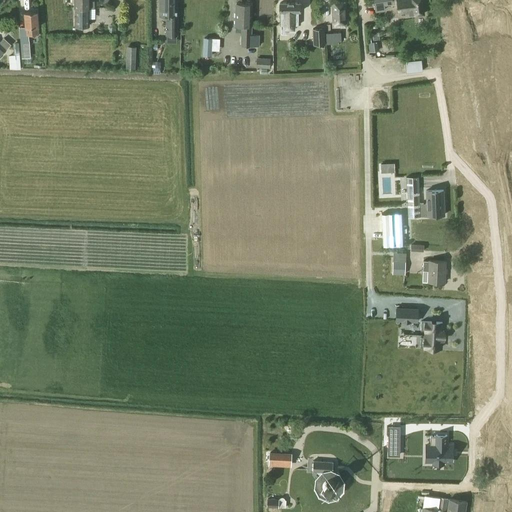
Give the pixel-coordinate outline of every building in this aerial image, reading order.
[(90,0),(74,0),(75,8),(76,8),(76,26),(89,26),(89,8),(90,8),(90,0)] [(159,0),(160,15),(166,16),(166,35),(178,36),(178,16),(177,16),(177,0),(159,0)] [(392,0),(374,0),(376,11),(388,9),(393,8),(392,0)] [(423,13),(421,0),(399,0),(397,0),(399,14),(410,12),(410,15),(413,14),(413,15),(423,13)] [(252,4),(236,3),(235,25),(242,25),(241,45),(259,46),(260,34),(252,34),(252,25),(252,4)] [(281,3),(280,11),(280,25),(283,25),(283,30),(295,30),(295,25),(298,25),(298,11),(300,11),(300,3),(281,3)] [(346,3),(332,4),(333,24),(334,28),(346,27),(346,25),(346,3)] [(27,35),(32,34),(39,34),(38,26),(37,11),(24,12),(26,27),(27,35)] [(326,44),(325,27),(313,28),(314,45),(326,44)] [(326,33),(326,44),(327,44),(327,50),(334,50),(333,44),(341,43),(341,32),(326,33)] [(218,49),(219,37),(202,36),(201,55),(212,55),(212,49),(218,49)] [(5,38),(0,42),(7,50),(12,45),(5,38)] [(29,41),(24,41),(21,41),(22,58),(30,57),(29,41)] [(137,46),(127,45),(126,69),(135,69),(137,46)] [(21,68),(20,54),(8,55),(9,68),(21,68)] [(256,67),(270,68),(271,58),(257,57),(256,67)] [(405,62),(406,72),(423,71),(422,60),(405,62)] [(152,69),(160,69),(160,64),(157,61),(152,61),(152,69)] [(381,164),(381,172),(394,171),(394,163),(381,164)] [(419,180),(406,181),(407,216),(445,215),(444,190),(426,190),(426,203),(420,203),(419,180)] [(403,245),(402,212),(382,213),(383,246),(403,245)] [(446,261),(428,260),(428,261),(423,261),(422,282),(427,282),(427,281),(444,282),(445,273),(447,273),(447,268),(445,268),(446,261)] [(393,261),(393,274),(405,274),(405,262),(393,261)] [(396,323),(417,324),(417,310),(396,310),(396,323)] [(444,324),(422,324),(422,332),(428,332),(431,332),(431,339),(427,340),(428,348),(444,348),(444,340),(445,340),(446,331),(444,332),(444,324)] [(400,426),(388,426),(388,435),(388,448),(388,456),(400,456),(400,448),(400,436),(400,426)] [(426,460),(427,460),(433,461),(433,463),(444,463),(444,461),(452,461),(452,456),(452,455),(452,451),(452,450),(452,445),(447,445),(447,435),(436,435),(430,435),(430,444),(426,444),(426,454),(426,459),(426,460)] [(264,464),(269,464),(268,465),(291,467),(291,465),(292,453),(292,452),(270,450),(270,452),(265,452),(264,464)] [(320,472),(318,475),(315,478),(314,487),(319,495),(329,499),(337,496),(343,489),(344,480),(339,471),(334,469),(335,461),(313,459),(312,472),(320,472)] [(464,511),(467,501),(449,499),(425,495),(423,506),(422,506),(421,511),(464,511)] [(267,498),(266,506),(266,507),(278,508),(278,507),(286,508),(286,500),(285,500),(285,499),(284,498),(283,497),(281,497),(280,498),(279,498),(267,498)]
